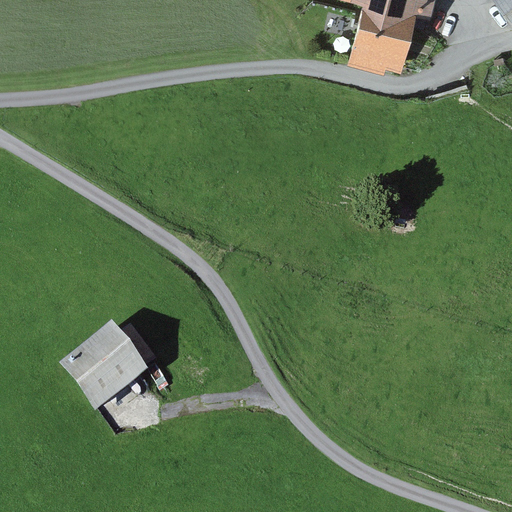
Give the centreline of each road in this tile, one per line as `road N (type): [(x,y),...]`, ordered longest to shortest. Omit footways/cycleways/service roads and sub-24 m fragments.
road 1 (unclassified): [(0,139),(121,209),(215,281),(280,398),(343,463),(460,511)]
road 2 (unclassified): [(511,44),(462,59),(435,85),(400,91),(300,69),(0,102)]
